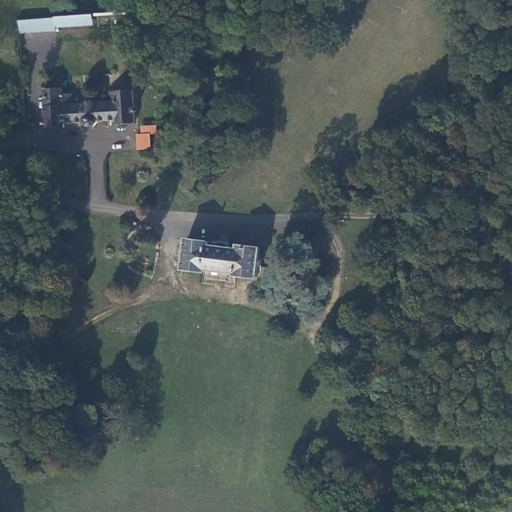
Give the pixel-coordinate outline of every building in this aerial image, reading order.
[(100,24),(99,14),(57,17),(58,26),(100,24)] [(58,26),(57,17),(20,19),(21,32),(58,30),(58,26)] [(117,123),(135,122),(133,88),(109,90),(110,108),(105,108),(105,106),(90,106),(90,109),(74,110),(74,99),(63,100),(63,94),(45,95),(47,128),(65,127),(65,123),(87,122),(89,124),(92,124),(96,123),(98,120),(117,119),(117,123)] [(136,134),(138,151),(151,150),(150,134),(159,133),(158,125),(142,126),(142,134),(136,134)] [(356,191),(346,190),(346,195),(347,198),(352,202),(357,205),(370,204),(375,199),(376,195),(377,192),(373,192),(356,191)] [(237,274),(256,276),(260,248),(239,245),(239,248),(228,247),(229,241),(219,240),(218,246),(208,245),(208,242),(187,240),(184,268),(204,270),(204,268),(237,272),(237,274)]
